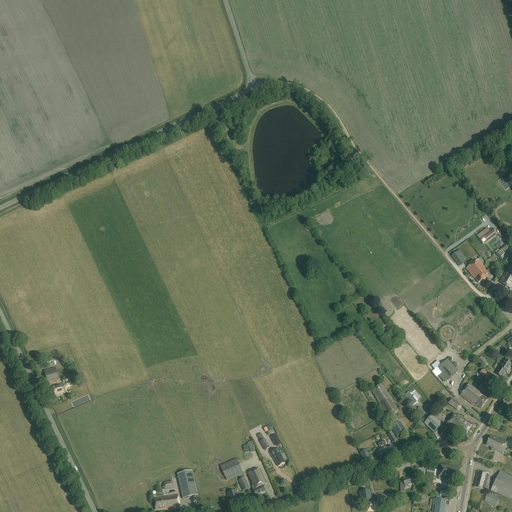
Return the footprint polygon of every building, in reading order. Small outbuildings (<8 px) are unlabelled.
[(485,239),(489,244),(499,236),(495,231),(485,239)] [(511,243),(511,247),(509,246),(508,249),(505,248),(502,253),(507,255),(504,261),(508,263),(511,254),(511,243)] [(455,262),(457,264),(459,267),(464,264),(462,261),(465,258),(459,251),(451,257),(455,262)] [(467,269),(472,276),(480,271),(479,270),(484,267),(479,260),(467,269)] [(511,264),(507,273),(505,272),(499,282),(510,289),(511,286),(511,264)] [(480,271),(472,276),(474,279),(475,278),(479,283),(487,277),(486,276),(489,273),(484,267),(479,270),(480,271)] [(488,365),(482,358),(478,361),(484,368),(488,365)] [(509,359),(506,358),(505,360),(500,368),(500,367),(495,374),(502,378),(506,372),(507,372),(511,365),(508,362),(509,361),(509,359)] [(458,372),(448,360),(435,371),(445,383),(458,372)] [(496,371),(501,363),(498,361),(493,369),(496,371)] [(59,381),(55,368),(44,371),(48,385),(59,381)] [(481,373),(486,380),(491,377),(486,370),(481,373)] [(66,394),(63,384),(59,385),(52,387),(55,397),(66,394)] [(483,394),(469,384),(460,396),(473,406),(474,405),(476,407),(477,406),(481,409),(488,400),(482,396),(483,394)] [(389,397),(381,385),(372,390),(380,404),(379,404),(388,418),(398,411),(389,396),(389,397)] [(408,393),(405,396),(413,406),(417,402),(408,393)] [(462,406),(452,398),(448,404),(458,411),(462,406)] [(426,416),(422,413),(418,417),(425,424),(424,424),(434,434),(443,425),(433,415),(431,417),(428,414),(426,416)] [(457,416),(454,414),(447,424),(451,427),(450,428),(465,437),(472,425),(458,416),(457,416)] [(406,431),(400,423),(391,429),(397,437),(406,431)] [(398,440),(392,432),(388,435),(394,443),(398,440)] [(261,442),(260,442),(265,451),(270,448),(265,439),(264,440),(261,434),(257,436),(261,442)] [(280,449),(284,447),(282,443),(278,435),(273,437),(277,446),(278,445),(280,449)] [(501,441),(490,437),(487,445),(493,448),(491,450),(495,452),(496,451),(503,453),(507,443),(501,440),(501,441)] [(388,447),(387,447),(389,453),(390,453),(392,457),(398,454),(395,446),(389,448),(388,447)] [(381,450),(377,451),(381,462),(392,457),(390,453),(389,453),(387,447),(381,450)] [(281,454),(278,449),(270,453),(273,458),(278,467),(285,463),(280,454),(281,454)] [(372,461),(367,450),(360,453),(365,464),(372,461)] [(243,474),(237,459),(221,466),(227,481),(243,474)] [(461,468),(441,465),(439,479),(447,481),(447,478),(459,480),(461,468)] [(267,484),(260,469),(247,475),(252,486),(252,487),(253,490),(255,496),(265,492),(263,486),(267,484)] [(195,486),(192,471),(178,475),(179,481),(183,500),(198,497),(195,486)] [(489,474),(478,471),(474,488),(485,490),(489,474)] [(511,495),(511,477),(500,471),(491,491),(510,500),(511,495)] [(413,484),(412,477),(403,480),(405,488),(408,487),(408,485),(413,484)] [(250,489),(245,478),(241,480),(240,478),(237,479),(238,482),(240,481),(243,491),(250,489)] [(174,490),(174,482),(165,483),(164,483),(164,484),(163,485),(163,486),(163,487),(163,488),(164,489),(164,490),(165,490),(166,491),(174,490)] [(372,499),(370,490),(359,492),(360,501),(372,499)] [(238,495),(236,491),(227,493),(228,498),(229,497),(231,503),(239,501),(237,495),(238,495)] [(398,503),(397,494),(377,496),(378,503),(369,504),(367,506),(368,511),(379,510),(378,507),(392,505),(392,504),(398,503)] [(499,499),(488,494),(484,502),(496,507),(499,499)] [(180,509),(178,496),(168,497),(154,499),(155,511),(167,509),(167,510),(180,509)] [(450,501),(434,499),(432,511),(444,511),(446,506),(450,507),(450,501)]
